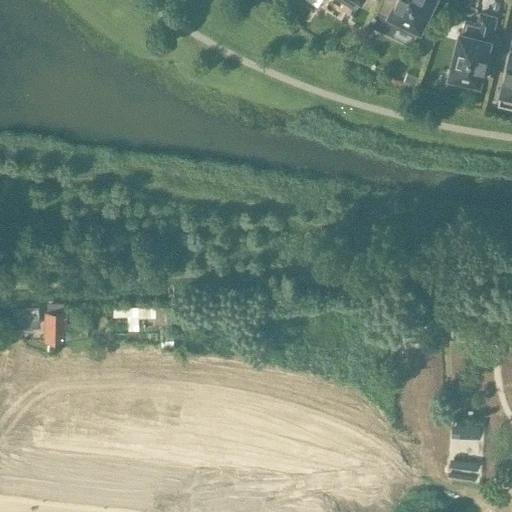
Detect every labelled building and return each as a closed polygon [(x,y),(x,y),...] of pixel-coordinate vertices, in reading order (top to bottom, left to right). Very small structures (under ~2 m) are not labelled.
[(380,0),(376,11),(418,31),(432,0),(380,0)] [(485,54),(495,17),(481,13),(479,23),(464,20),(461,32),(460,31),(450,74),(479,81),(482,66),(484,66),(487,54),(485,54)] [(511,45),(508,63),(506,63),(503,75),(505,76),(498,103),(511,106),(511,45)] [(65,341),(66,312),(46,312),(45,340),(65,341)] [(176,420),(161,417),(158,436),(172,438),(176,420)] [(453,439),(482,438),(482,423),(452,424),(453,439)] [(455,450),(481,449),(481,440),(454,441),(455,450)]
